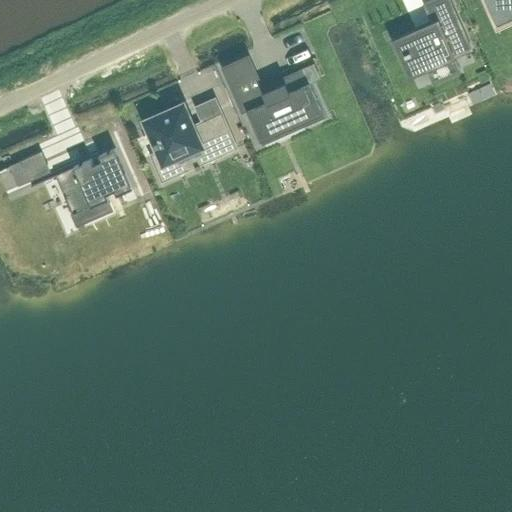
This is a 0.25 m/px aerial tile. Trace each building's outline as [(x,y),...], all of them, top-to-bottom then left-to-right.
[(435,23),(395,41),(410,74),(426,67),(432,81),(458,70),(451,55),(469,48),(447,0),(432,0),(426,3),(435,23)] [(511,0),(491,0),(500,17),(511,11),(511,0)] [(278,129),(276,124),(298,115),(303,126),(324,116),(309,83),(305,84),(299,70),(282,78),(284,82),(264,91),(263,87),(243,95),(238,82),(257,74),(249,55),(223,67),(241,109),(247,107),(260,137),(278,129)] [(183,105),(146,121),(155,141),(154,141),(156,146),(157,145),(160,151),(152,155),(163,180),(182,171),(175,156),(203,144),(209,159),(236,147),(220,112),(192,125),(183,105)] [(73,214),(109,198),(107,193),(115,190),(117,195),(118,194),(132,188),(133,188),(115,148),(99,155),(102,160),(93,163),(91,158),(56,174),(57,176),(65,195),(73,214)] [(10,165),(10,166),(19,185),(30,181),(21,160),(10,165)]
